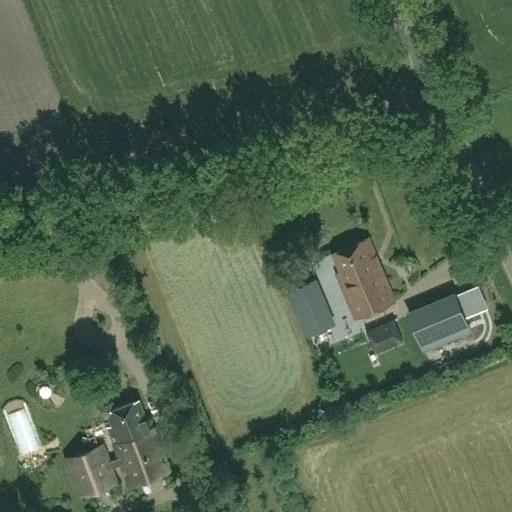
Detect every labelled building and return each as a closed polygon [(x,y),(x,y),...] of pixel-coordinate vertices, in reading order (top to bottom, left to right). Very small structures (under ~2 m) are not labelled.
[(332,251),(340,270),(335,272),(353,317),(394,301),(368,236),(332,251)] [(322,276),(286,290),(304,334),(339,320),(322,276)] [(408,314),(423,349),(471,328),(455,293),(408,314)] [(393,321),(374,335),(389,356),(408,342),(393,321)] [(80,494),(117,481),(111,466),(121,463),(128,482),(169,467),(154,427),(149,429),(138,397),(106,409),(112,423),(107,425),(118,456),(109,459),(103,443),(67,456),(80,494)] [(37,415),(20,417),(26,458),(43,455),(37,415)]
